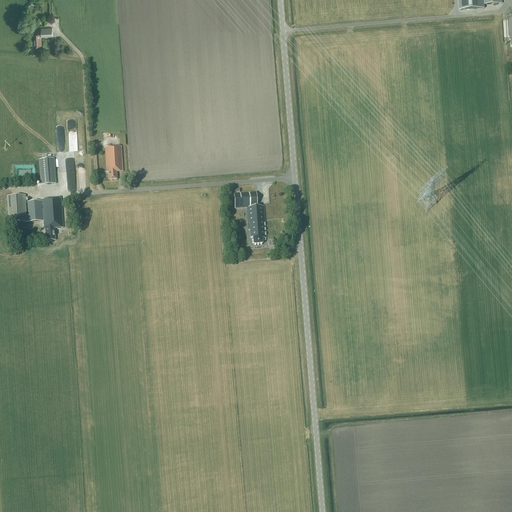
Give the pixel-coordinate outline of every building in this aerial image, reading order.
[(483,5),(483,0),(459,0),(461,11),(484,9),(483,5)] [(52,36),(52,28),(42,28),(42,36),(52,36)] [(127,171),(126,146),(105,147),(107,173),(108,173),(109,180),(117,180),(117,172),(127,171)] [(56,184),(54,159),(39,160),(41,186),(56,184)] [(235,194),(234,194),(235,209),(247,208),(248,230),(250,229),(250,232),(251,238),(253,238),(254,245),(262,244),(262,239),(266,238),(266,232),(264,207),(257,207),(256,193),(235,194)] [(28,202),(29,215),(26,215),(25,195),(8,196),(9,223),(29,222),(43,221),(44,229),(46,229),(46,237),(55,237),(54,229),(63,228),(61,198),(42,199),(42,201),(28,202)]
